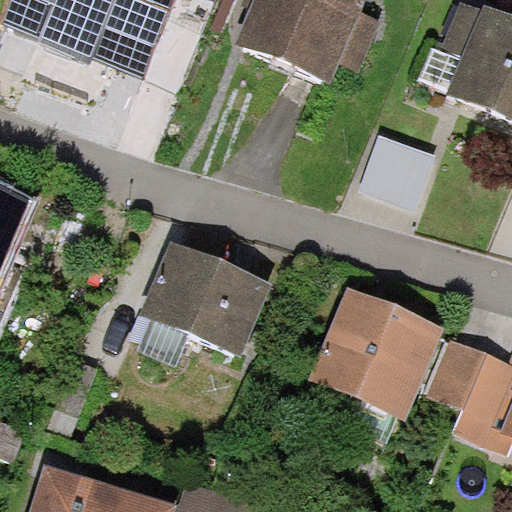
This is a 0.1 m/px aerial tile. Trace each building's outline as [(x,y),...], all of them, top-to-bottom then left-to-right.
[(20,0),(9,31),(143,83),(175,0),(20,0)] [(361,0),(253,0),(235,49),(329,85),(335,68),(357,77),(377,27),(355,18),(361,0)] [(446,103),(511,130),(511,23),(483,12),(446,103)] [(0,311),(25,248),(8,241),(23,204),(0,195),(0,311)] [(262,286),(167,249),(141,317),(235,353),(262,286)] [(306,382),(401,422),(438,334),(343,294),(306,382)] [(509,373),(446,347),(424,399),(486,425),(509,373)] [(511,403),(498,438),(511,444),(511,403)] [(25,511),(171,511),(39,470),(25,511)] [(247,511),(188,493),(182,511),(247,511)]
